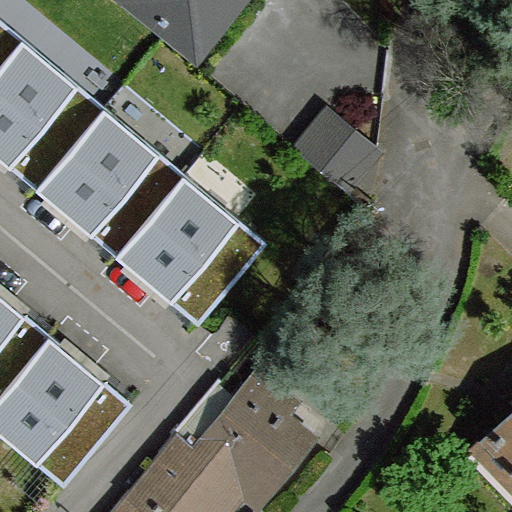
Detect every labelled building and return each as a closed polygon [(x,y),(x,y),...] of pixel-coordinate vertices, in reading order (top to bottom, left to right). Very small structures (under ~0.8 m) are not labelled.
[(254,0),(123,0),(203,64),(254,0)] [(0,154),(205,326),(270,248),(0,21),(0,154)] [(333,111),(304,146),(352,187),(382,152),(333,111)] [(0,421),(71,482),(137,404),(0,289),(0,421)] [(185,444),(139,502),(151,511),(234,511),(249,494),(262,505),(316,438),(287,415),(298,402),(264,375),(200,455),(185,444)] [(511,424),(481,454),(511,486),(511,424)]
